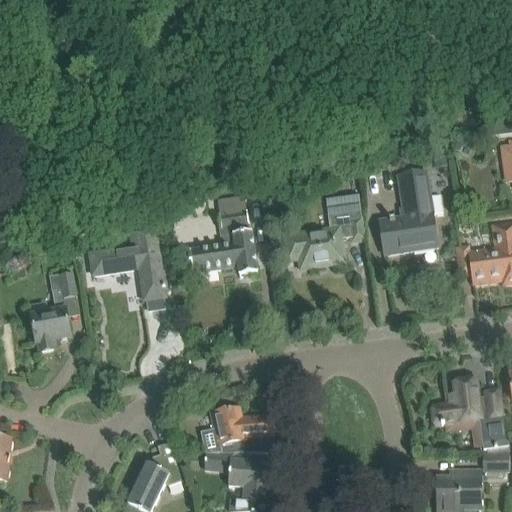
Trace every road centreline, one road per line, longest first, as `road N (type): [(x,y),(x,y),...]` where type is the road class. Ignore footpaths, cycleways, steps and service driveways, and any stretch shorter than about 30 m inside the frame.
road 1 (tertiary): [(0,98),(223,0)]
road 2 (residential): [(99,446),(145,410),(217,374),(313,362)]
road 3 (residential): [(372,352),(394,427),(399,511)]
road 4 (residential): [(304,511),(313,362)]
road 5 (residential): [(372,352),(511,332)]
